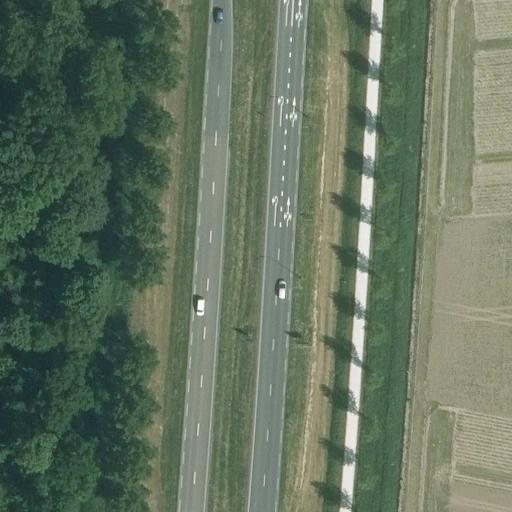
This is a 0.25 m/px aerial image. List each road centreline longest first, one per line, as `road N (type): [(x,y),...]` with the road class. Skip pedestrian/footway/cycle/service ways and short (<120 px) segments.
road 1 (primary): [(260,511),(292,0)]
road 2 (primary): [(220,0),(189,511)]
